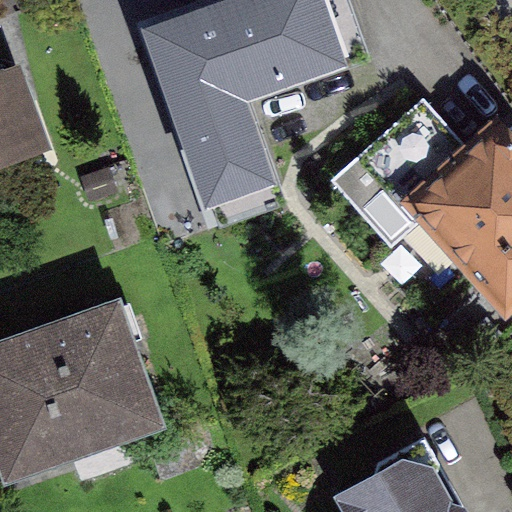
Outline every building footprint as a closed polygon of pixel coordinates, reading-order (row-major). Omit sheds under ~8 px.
[(336,0),(246,0),(154,33),(221,219),(278,199),(242,98),(357,57),(336,0)] [(0,158),(40,145),(15,75),(0,80),(0,158)] [(511,295),(511,146),(501,134),(472,160),(421,105),(339,180),(395,241),(424,214),(505,302),(511,295)] [(117,313),(0,353),(0,433),(12,467),(154,418),(117,313)] [(498,511),(454,430),(355,483),(370,511),(498,511)]
